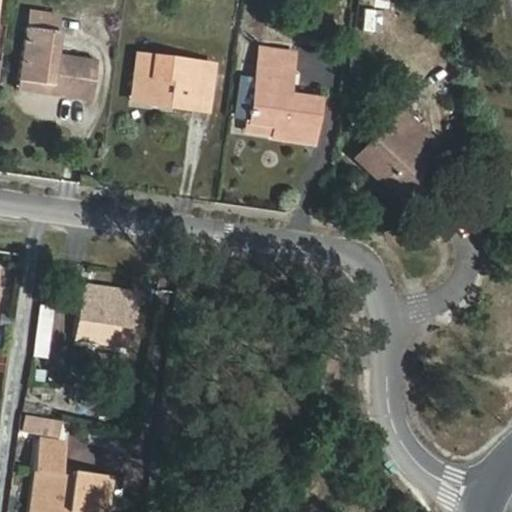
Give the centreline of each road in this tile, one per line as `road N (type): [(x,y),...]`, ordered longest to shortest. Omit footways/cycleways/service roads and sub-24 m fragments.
road 1 (residential): [(483,500),(434,475),(404,444),(390,409),(390,322),(372,276),(343,251),(36,206)]
road 2 (residential): [(36,206),(3,511)]
road 3 (track): [(188,511),(390,322)]
